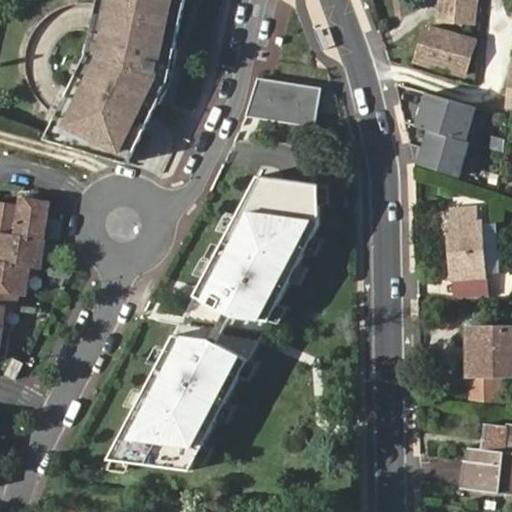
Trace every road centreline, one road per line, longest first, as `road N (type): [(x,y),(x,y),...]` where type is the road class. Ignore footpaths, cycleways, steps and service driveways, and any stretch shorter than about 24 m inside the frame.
road 1 (tertiary): [(392,511),(390,186),(379,115),(340,0)]
road 2 (residential): [(15,511),(121,264)]
road 3 (residential): [(258,0),(238,94),(195,188),(159,206)]
road 4 (residential): [(159,206),(121,188),(92,209),(92,243),(121,264)]
